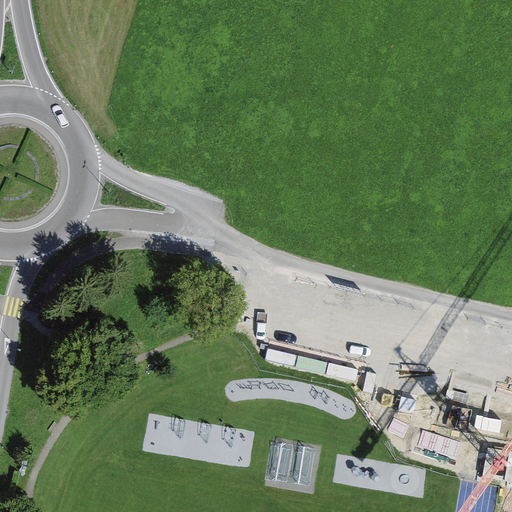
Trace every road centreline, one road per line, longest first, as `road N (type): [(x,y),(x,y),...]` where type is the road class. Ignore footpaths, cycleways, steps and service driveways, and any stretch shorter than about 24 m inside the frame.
road 1 (track): [(511,321),(268,259),(196,224)]
road 2 (secondary): [(41,243),(70,221),(86,181),(85,159),(63,121)]
road 3 (secondary): [(63,121),(34,68),(18,0)]
